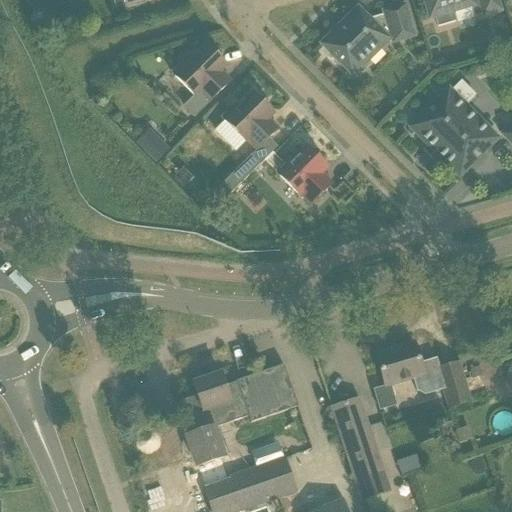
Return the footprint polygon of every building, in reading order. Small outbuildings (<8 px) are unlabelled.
[(423,0),(429,20),(435,19),(438,28),(455,22),(452,14),(471,8),(480,5),(483,15),(484,17),(499,12),(496,0),(495,0),(423,0)] [(353,76),(356,79),(370,65),(367,62),(388,41),(388,40),(391,39),(392,44),(413,37),(404,7),(383,13),(384,16),(368,21),(357,10),(321,45),(331,56),(331,60),(338,67),(342,67),(352,77),(353,76)] [(182,108),(193,119),(230,82),(221,73),(226,67),(205,46),(190,61),(187,58),(171,74),(193,97),(182,108)] [(442,59),(429,63),(432,72),(445,68),(442,59)] [(410,129),(459,179),(498,140),(466,108),(476,97),(461,82),(451,93),(449,90),(410,129)] [(246,143),(256,152),(278,130),(268,121),(274,115),(253,94),(237,109),(235,106),(221,120),(245,144),(246,143)] [(511,123),(500,136),(511,147),(511,123)] [(147,128),(133,142),(154,162),(168,148),(147,128)] [(300,197),(310,206),(332,185),(322,175),(328,169),(306,148),(291,163),(289,160),(284,165),(272,153),(263,162),(299,198),(300,197)] [(218,190),(226,199),(260,165),(251,156),(218,190)] [(414,345),(376,357),(384,388),(411,380),(415,393),(424,398),(444,392),(449,409),(468,404),(457,365),(439,370),(438,368),(436,360),(420,365),(414,345)] [(249,378),(264,419),(297,408),(283,366),(249,378)] [(479,367),(469,370),(471,379),(481,376),(479,367)] [(203,488),(211,511),(240,511),(295,493),(283,459),(227,479),(221,460),(224,459),(214,429),(248,418),(250,424),(264,419),(249,378),(236,383),(225,387),(221,375),(192,385),(197,397),(184,401),(195,435),(186,438),(196,469),(197,468),(204,487),(203,488)] [(365,502),(368,511),(394,511),(389,495),(364,419),(358,400),(331,409),(362,503),(365,502)] [(346,511),(342,500),(313,511),(346,511)]
